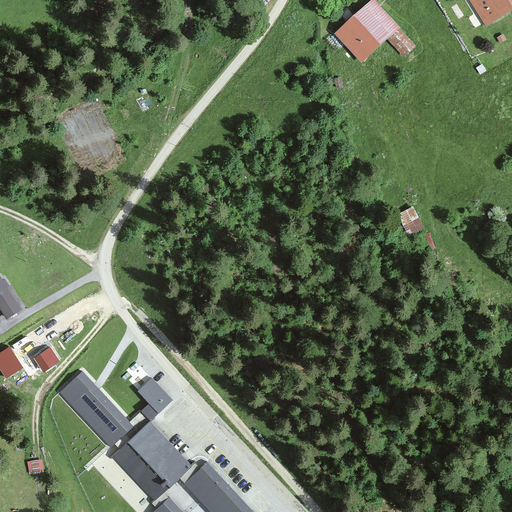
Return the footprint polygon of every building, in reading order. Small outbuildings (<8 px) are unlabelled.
[(374,0),(334,35),(359,64),(400,29),(374,0)] [(511,0),(471,0),(470,1),(487,28),(511,12),(511,0)] [(153,83),(141,92),(147,101),(154,97),(151,93),(157,89),(153,83)] [(414,208),(398,217),(411,238),(426,228),(414,208)] [(2,271),(0,271),(0,317),(4,323),(26,310),(2,271)] [(0,334),(0,369),(5,376),(21,364),(0,334)] [(49,346),(35,355),(45,369),(59,360),(49,346)] [(82,371),(58,392),(108,448),(131,428),(82,371)] [(175,399),(151,378),(138,392),(148,401),(140,410),(154,422),(175,399)] [(148,420),(109,458),(153,503),(192,466),(148,420)] [(44,456),(29,457),(29,470),(45,469),(44,456)] [(257,511),(208,463),(187,484),(215,511),(257,511)] [(186,511),(171,496),(154,511),(186,511)]
